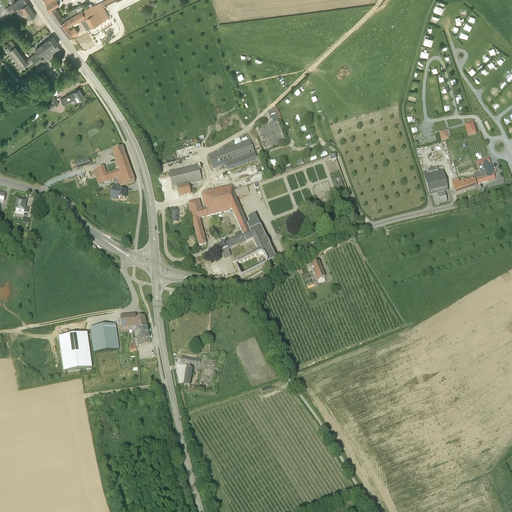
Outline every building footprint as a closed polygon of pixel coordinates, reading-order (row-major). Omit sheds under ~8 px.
[(11,4),(14,9),(27,0),(26,0),(16,0),(15,1),(14,0),(7,0),(9,1),(11,4)] [(63,2),(61,0),(43,0),(47,5),(46,5),(49,10),(51,13),(56,9),(55,7),(59,4),(63,2)] [(71,25),(85,17),(91,28),(108,18),(106,13),(100,2),(82,12),(64,21),(58,24),(70,38),(75,35),(78,33),(74,27),(73,27),(71,25)] [(35,16),(27,3),(22,8),(14,13),(19,20),(23,18),(25,21),(29,18),(30,20),(35,16)] [(74,6),(67,11),(70,17),(75,14),(78,12),(84,10),(87,8),(85,3),(75,7),(74,6)] [(8,13),(14,9),(11,4),(7,7),(5,9),(8,13)] [(434,12),(442,15),(444,8),(436,5),(434,12)] [(58,24),(64,21),(56,9),(51,13),(59,24),(58,24)] [(33,60),(36,64),(43,59),(44,60),(59,49),(56,45),(58,43),(53,36),(35,49),(37,52),(26,60),(28,63),(28,64),(33,60)] [(425,38),(424,45),(432,46),(434,39),(425,38)] [(20,69),(28,63),(26,60),(15,46),(12,48),(9,45),(5,49),(20,69)] [(77,102),(84,97),(79,89),(74,92),(60,99),(64,105),(75,99),(77,102)] [(50,109),(54,106),(58,104),(52,93),(48,95),(52,102),(47,106),(50,109)] [(272,119),(274,122),(280,119),(276,112),(275,112),(274,111),(268,113),(271,119),(272,119)] [(277,121),(270,124),(256,129),(264,150),(285,142),(277,121)] [(473,123),(465,125),(468,136),(476,133),(473,123)] [(438,132),(441,141),(449,139),(446,130),(438,132)] [(213,169),(225,165),(227,171),(257,160),(255,153),(250,140),(208,156),(213,169)] [(135,182),(129,165),(123,148),(113,152),(119,171),(107,175),(103,167),(93,170),(98,185),(113,180),(116,188),(118,188),(125,186),(135,182)] [(77,170),(92,165),(89,156),(74,161),(77,170)] [(177,187),(188,184),(202,181),(198,165),(169,173),(170,178),(172,183),(171,183),(173,190),(174,190),(173,188),(175,187),(175,188),(178,189),(177,187)] [(447,202),(445,193),(448,192),(443,170),(424,175),(430,197),(432,196),(435,206),(440,205),(439,204),(447,202)] [(474,178),(476,185),(495,179),(493,172),(474,178)] [(341,177),(334,180),(337,188),(344,185),(341,177)] [(477,187),(476,185),(474,178),(465,181),(466,187),(470,186),(471,189),(477,187)] [(460,183),(459,183),(458,179),(452,181),(456,194),(462,192),(460,183)] [(462,192),(471,189),(470,186),(466,187),(465,181),(459,183),(460,183),(462,192)] [(177,187),(178,189),(179,196),(190,193),(188,184),(177,187)] [(188,204),(199,247),(206,244),(199,219),(232,210),(243,235),(218,247),(221,253),(228,250),(239,245),(239,246),(246,243),(243,236),(251,233),(247,225),(242,213),(240,208),(235,198),(233,193),(230,187),(202,194),(206,209),(202,210),(199,201),(188,204)] [(248,187),(233,193),(235,198),(250,193),(248,187)] [(119,190),(118,188),(116,188),(113,189),(112,189),(111,194),(114,195),(113,199),(117,200),(117,198),(125,199),(127,191),(119,190)] [(27,201),(18,199),(15,211),(15,213),(24,214),(24,213),(28,214),(29,208),(25,208),(27,201)] [(253,240),(258,250),(251,254),(252,257),(259,254),(261,253),(263,254),(264,255),(267,262),(267,263),(276,259),(260,226),(255,215),(247,219),(250,223),(247,225),(251,233),(243,236),(246,243),(253,240)] [(222,255),(224,260),(231,257),(228,250),(221,253),(222,255)] [(324,278),(325,277),(319,262),(310,266),(312,269),(311,269),(312,272),(313,272),(317,281),(318,285),(325,282),(324,278)] [(135,315),(122,317),(120,317),(121,324),(122,329),(136,327),(136,330),(138,330),(138,331),(147,328),(144,317),(136,319),(135,315)] [(119,349),(116,329),(115,324),(90,328),(94,353),(119,349)] [(150,343),(147,328),(138,331),(139,337),(136,338),(138,346),(150,343)] [(59,337),(60,347),(64,372),(92,368),(87,334),(59,337)] [(181,358),(180,363),(199,366),(200,360),(192,359),(192,360),(181,358)] [(192,369),(186,368),(184,386),(190,386),(192,369)]
